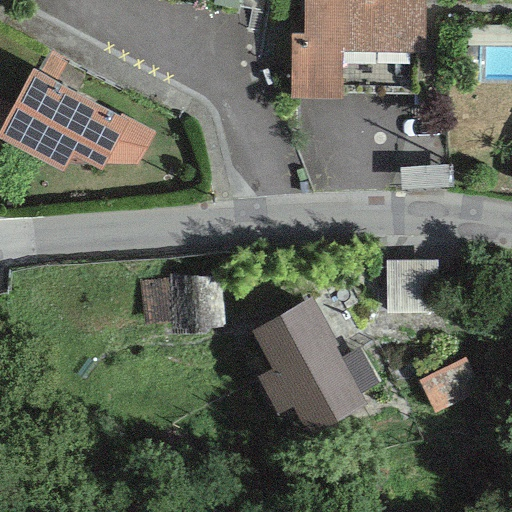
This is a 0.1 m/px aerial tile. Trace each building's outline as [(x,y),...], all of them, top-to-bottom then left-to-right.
[(303,0),(303,32),(290,31),(289,95),(341,96),(342,50),(424,51),(424,0),(303,0)] [(415,73),(416,51),(354,51),(353,72),(415,73)] [(153,132),(30,65),(11,101),(0,122),(0,133),(60,165),(63,160),(73,165),(94,161),(99,163),(136,164),(153,132)] [(0,122),(11,101),(0,97),(0,122)] [(152,275),(155,324),(231,320),(228,270),(152,275)] [(311,292),(250,326),(271,363),(255,372),(276,409),(292,400),(308,429),(365,397),(361,390),(378,381),(358,346),(345,353),(311,292)]
